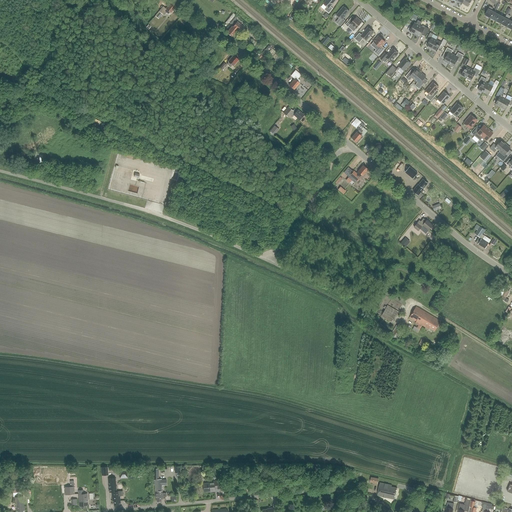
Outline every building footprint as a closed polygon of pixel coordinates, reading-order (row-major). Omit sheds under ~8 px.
[(329,13),(333,9),(330,7),(336,0),(335,0),(327,0),(324,4),(327,7),(324,10),(329,13)] [(171,13),(176,7),(171,2),(166,9),(163,13),(164,15),(166,12),(168,14),(170,12),(171,13)] [(491,18),(494,12),(492,11),(493,8),(489,6),(485,15),(486,15),(485,16),(487,17),(488,16),(491,18)] [(344,7),(337,15),(340,18),(336,22),(341,26),(345,21),(343,19),(349,11),(344,7)] [(496,21),(500,15),(494,12),(491,18),(491,19),(493,20),(493,19),(496,21)] [(507,27),(511,21),(509,20),(510,16),(507,14),(505,18),(502,24),(502,25),(504,26),(505,26),(507,27)] [(502,24),(505,18),(500,15),(496,21),(497,21),(497,22),(499,23),(502,24)] [(352,17),(346,25),(348,27),(350,24),(356,29),(362,22),(356,17),(355,19),(354,20),(352,17)] [(237,31),(239,33),(244,27),(237,22),(233,27),(232,26),(227,33),(232,37),(237,31)] [(415,34),(420,25),(416,24),(414,23),(410,32),(415,34)] [(415,34),(420,37),(423,32),(426,34),(429,29),(425,27),(425,28),(420,25),(415,34)] [(363,38),(366,41),(374,32),(368,28),(362,35),(359,33),(355,39),(359,43),(363,38)] [(432,49),(437,40),(432,37),(433,34),(430,33),(427,39),(430,41),(427,46),(432,49)] [(382,46),(385,42),(379,36),(374,42),(379,46),(374,52),(379,56),(385,49),(383,48),(382,46)] [(437,40),(432,49),(437,52),(440,46),(443,47),(447,41),(444,39),(442,43),(437,40)] [(449,64),(454,55),(451,53),(453,51),(447,48),(444,54),(447,56),(444,61),(449,64)] [(388,59),(391,62),(398,53),(393,49),(388,55),(385,53),(380,59),(385,63),(388,59)] [(454,55),(449,64),(454,66),(457,61),(460,63),(464,55),(458,52),(456,56),(454,55)] [(233,55),(228,62),(229,62),(227,64),(230,67),(232,65),(233,66),(238,60),(233,55)] [(411,63),(405,59),(399,66),(400,68),(404,71),(411,63)] [(373,67),(376,70),(382,64),(378,61),(373,67)] [(466,78),(471,69),(472,68),(465,65),(462,69),(464,70),(461,75),(466,78)] [(393,66),(386,73),(390,77),(397,69),(393,66)] [(415,80),(421,72),(417,68),(412,74),(410,72),(405,77),(409,81),(412,78),(415,80)] [(480,71),(475,68),(474,69),(472,68),(471,69),(466,78),(471,81),(474,76),(477,77),(480,71)] [(295,79),(289,85),(294,90),(299,83),(299,82),(300,81),(298,79),(301,75),(296,71),(291,76),(295,79)] [(415,86),(419,89),(424,84),(422,82),(426,77),(421,72),(415,80),(417,83),(415,86)] [(483,93),(488,84),(486,82),(487,80),(482,77),(478,83),(481,85),(478,90),(483,93)] [(425,97),(431,101),(435,96),(433,94),(438,87),(433,83),(426,91),(428,93),(425,97)] [(488,84),(483,93),(488,96),(491,90),(494,92),(498,85),(495,84),(493,86),(488,84)] [(500,107),(505,98),(502,97),(504,89),(501,87),(495,98),(498,99),(495,105),(500,107)] [(443,104),(450,97),(444,92),(438,100),(443,104)] [(505,98),(500,107),(505,110),(508,105),(511,106),(511,104),(511,99),(510,101),(505,98)] [(406,99),(401,105),(405,108),(406,106),(407,106),(410,102),(406,99)] [(454,107),(450,111),(456,117),(461,112),(460,112),(463,108),(458,103),(455,107),(454,107)] [(288,117),(289,116),(292,118),(294,115),(300,120),(304,115),(298,110),(297,111),(295,109),(293,111),(288,108),(283,114),(288,117)] [(441,108),(435,114),(439,117),(444,111),(441,109),(441,108)] [(468,118),(464,123),(470,129),(475,124),(474,124),(477,120),(472,115),(469,119),(468,118)] [(357,132),(351,138),(356,142),(362,136),(361,135),(362,133),(361,132),(363,131),(361,129),(362,127),(364,125),(361,122),(356,128),(359,130),(357,132)] [(458,124),(454,129),(457,132),(462,127),(458,124)] [(476,129),(472,134),(474,136),(475,136),(479,140),(481,138),(488,129),(484,125),(482,128),(479,131),(476,129)] [(274,126),(270,131),(275,135),(279,129),(274,126)] [(488,129),(481,138),(484,140),(486,142),(493,133),(488,129)] [(494,144),(490,148),(495,152),(497,149),(500,151),(506,144),(501,140),(496,146),(494,144)] [(480,148),(483,151),(488,145),(485,142),(480,148)] [(500,151),(496,155),(501,159),(504,162),(508,156),(506,154),(511,148),(506,144),(500,151)] [(486,151),(480,157),(484,160),(489,154),(486,151)] [(355,183),(355,182),(362,175),(363,176),(368,170),(363,165),(358,172),(357,174),(354,171),(348,177),(355,183)] [(412,168),(408,173),(416,180),(420,175),(412,168)] [(418,184),(413,191),(419,195),(424,189),(423,189),(428,183),(423,180),(419,185),(418,184)] [(418,231),(424,225),(429,230),(433,225),(431,223),(427,220),(426,221),(424,218),(421,221),(420,220),(414,227),(418,231)] [(480,226),(475,234),(480,237),(482,234),(485,230),(480,226)] [(479,238),(476,243),(482,247),(483,247),(485,248),(488,243),(491,240),(483,234),(482,234),(480,237),(479,238)] [(404,239),(401,243),(403,245),(405,247),(409,243),(404,239)] [(502,300),(502,299),(505,301),(509,291),(505,289),(505,290),(502,288),(499,294),(501,295),(499,299),(502,300)] [(418,333),(419,331),(422,325),(429,329),(430,328),(435,331),(440,323),(438,322),(440,320),(416,307),(410,318),(420,324),(417,328),(414,327),(412,330),(418,333)] [(385,309),(381,317),(392,323),(396,315),(386,309),(385,309)] [(396,325),(390,335),(397,339),(403,329),(396,325)] [(119,504),(120,503),(120,496),(123,496),(122,491),(116,492),(115,478),(108,479),(109,493),(112,492),(112,501),(113,501),(114,505),(119,505),(119,504)] [(162,493),(162,491),(162,486),(167,486),(167,480),(161,480),(161,479),(154,480),(155,498),(156,498),(156,502),(161,502),(161,500),(163,500),(163,497),(165,497),(166,497),(166,496),(166,495),(166,494),(165,493),(162,493)] [(215,489),(221,489),(220,481),(211,482),(212,483),(203,484),(204,492),(210,491),(210,492),(215,492),(215,489)] [(377,496),(392,499),(393,498),(395,498),(397,488),(391,486),(391,485),(380,482),(377,496)] [(64,495),(74,494),(73,487),(64,487),(64,495)] [(83,494),(79,494),(79,506),(81,506),(81,508),(86,508),(86,506),(88,506),(87,494),(83,494)] [(22,511),(23,511),(25,511),(23,497),(15,498),(16,511),(17,511),(18,511),(22,511)] [(464,511),(468,511),(471,501),(466,499),(465,505),(460,504),(457,511),(464,511)] [(453,509),(454,504),(448,503),(445,511),(452,511),(453,509)]
